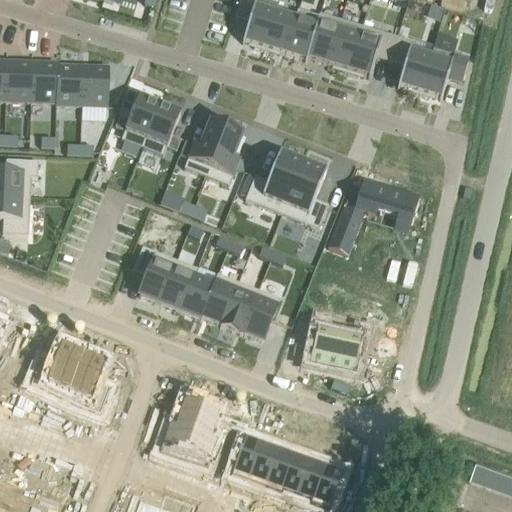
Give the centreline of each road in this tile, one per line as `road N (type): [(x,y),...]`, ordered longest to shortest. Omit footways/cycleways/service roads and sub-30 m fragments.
road 1 (residential): [(50,23),(455,144)]
road 2 (unclassified): [(511,108),(441,415)]
road 3 (residential): [(391,419),(411,370),(455,144)]
road 4 (residential): [(391,419),(309,405),(160,348)]
road 5 (residential): [(160,348),(0,282)]
road 6 (residential): [(160,348),(102,511)]
